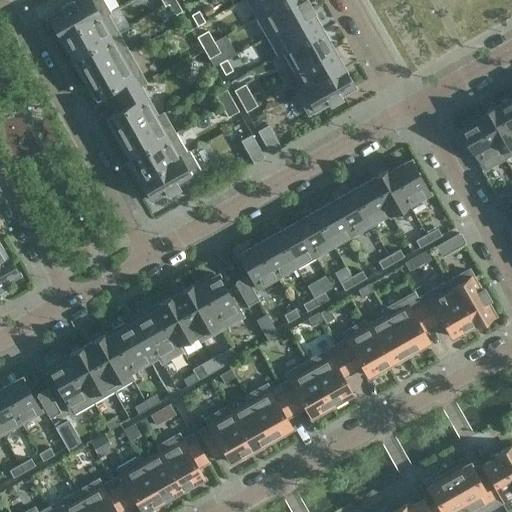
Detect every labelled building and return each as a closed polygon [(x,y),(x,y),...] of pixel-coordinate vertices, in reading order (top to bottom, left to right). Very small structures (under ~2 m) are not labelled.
[(72,0),(60,7),(62,10),(48,18),(60,39),(109,12),(102,0),(80,0),(74,4),(72,0)] [(175,0),(168,4),(174,15),(182,11),(175,0)] [(246,0),(256,17),(286,0),(246,0)] [(286,0),(256,17),(267,36),(313,10),(306,0),(286,0)] [(208,5),(201,8),(206,16),(212,12),(208,5)] [(198,10),(191,14),(197,25),(205,21),(198,10)] [(321,30),(318,24),(311,12),(313,11),(313,10),(267,36),(278,55),(321,30)] [(68,53),(70,51),(74,57),(118,33),(117,32),(111,35),(101,17),(109,12),(60,39),(68,53)] [(189,21),(178,27),(182,35),(193,29),(189,21)] [(197,36),(203,47),(214,41),(208,30),(197,36)] [(332,49),(325,36),(321,30),(278,55),(278,56),(285,52),(295,70),(332,49)] [(118,33),(74,57),(77,64),(75,65),(82,79),(129,52),(118,33)] [(220,52),(214,41),(203,47),(209,58),(220,52)] [(296,94),(341,68),(342,68),(332,49),(295,70),(305,88),(296,93),(296,94)] [(129,52),(82,79),(90,92),(93,91),(97,98),(113,89),(119,98),(140,86),(146,83),(129,52)] [(225,74),(232,70),(226,59),(219,63),(225,74)] [(354,87),(346,74),(342,68),(341,68),(296,94),(308,113),(328,102),(330,105),(341,99),(340,95),(354,87)] [(245,84),(234,90),(240,101),(251,94),(245,84)] [(140,86),(119,98),(124,108),(108,117),(112,124),(109,126),(117,139),(163,113),(163,112),(156,116),(140,86)] [(215,95),(222,106),(233,100),(226,89),(215,95)] [(251,94),(240,101),(246,112),(257,105),(251,94)] [(511,98),(501,105),(511,124),(511,98)] [(233,100),(222,106),(228,117),(239,111),(233,100)] [(511,124),(501,105),(482,116),(506,158),(511,154),(511,124)] [(163,113),(117,139),(125,153),(127,151),(131,157),(175,133),(163,113)] [(482,116),(481,116),(482,118),(464,129),(486,169),(506,158),(482,116)] [(270,154),(281,147),(280,146),(268,125),(257,131),(269,152),(270,154)] [(185,152),(175,133),(131,157),(134,164),(131,165),(139,179),(188,151),(188,150),(185,152)] [(263,155),(251,134),(241,140),(253,161),(252,161),(253,163),(265,156),(264,155),(263,155)] [(171,193),(179,188),(177,185),(200,172),(188,151),(139,179),(151,200),(169,190),(171,193)] [(410,159),(391,170),(390,168),(389,168),(410,205),(429,194),(410,159)] [(410,205),(389,168),(370,179),(391,215),(410,205)] [(391,215),(370,179),(351,190),(371,224),(388,214),(390,216),(391,215)] [(371,224),(351,190),(333,200),(352,234),(371,224)] [(503,207),(511,201),(511,200),(508,192),(498,198),(503,207)] [(352,234),(333,200),(314,211),(333,245),(352,234)] [(333,245),(314,211),(295,222),(314,256),(333,245)] [(314,256),(295,222),(276,232),(296,266),(314,256)] [(426,234),(430,241),(441,235),(437,228),(426,234)] [(296,266),(276,232),(257,243),(277,277),(296,266)] [(458,232),(457,233),(457,234),(436,245),(442,256),(463,244),(463,245),(465,244),(458,232)] [(415,240),(419,247),(430,241),(426,234),(415,240)] [(277,277),(257,243),(238,254),(257,288),(277,277)] [(393,263),(404,256),(399,249),(388,255),(393,263)] [(7,254),(0,257),(0,289),(7,286),(5,282),(19,274),(7,254)] [(393,263),(388,255),(377,261),(382,269),(393,263)] [(414,257),(404,262),(409,271),(418,265),(414,257)] [(447,281),(473,327),(494,315),(486,301),(489,299),(483,288),(480,290),(468,269),(447,281)] [(351,276),(355,284),(366,278),(362,270),(351,276)] [(201,279),(203,282),(198,285),(196,282),(195,283),(221,329),(242,317),(218,274),(214,275),(213,273),(201,279)] [(340,282),(344,290),(355,284),(351,276),(340,282)] [(248,306),(258,300),(246,278),(247,278),(246,277),(234,283),(235,285),(236,284),(248,306)] [(458,332),(460,335),(473,327),(447,281),(418,298),(414,292),(413,292),(432,325),(442,320),(451,336),(458,332)] [(195,283),(175,294),(202,340),(221,329),(195,283)] [(368,283),(357,290),(362,297),(373,291),(368,283)] [(317,305),(328,299),(324,291),(313,297),(317,305)] [(383,309),(409,355),(423,347),(421,345),(428,341),(423,331),(432,325),(413,292),(383,309)] [(202,340),(175,294),(156,305),(182,351),(183,351),(179,344),(197,334),(201,340),(202,340)] [(302,304),(307,311),(317,305),(313,297),(302,304)] [(157,357),(161,363),(182,351),(156,305),(155,306),(156,308),(151,311),(150,309),(138,315),(140,318),(129,323),(150,361),(157,357)] [(328,307),(320,311),(327,322),(335,318),(328,307)] [(288,322),(299,316),(294,308),(283,314),(288,322)] [(363,320),(388,364),(394,360),(395,363),(409,355),(383,309),(382,310),(386,316),(368,326),(364,320),(363,320)] [(307,318),(311,325),(323,319),(318,312),(307,318)] [(386,365),(388,364),(363,320),(342,332),(346,339),(337,344),(352,371),(361,365),(367,376),(374,372),(376,374),(387,368),(386,365)] [(130,372),(150,361),(129,323),(126,326),(124,323),(113,329),(114,332),(109,335),(107,332),(107,333),(133,379),(134,378),(130,372)] [(107,333),(87,344),(113,390),(133,379),(107,333)] [(87,344),(67,355),(93,401),(113,390),(87,344)] [(306,361),(332,407),(346,399),(345,397),(352,393),(342,376),(352,371),(337,344),(306,361)] [(222,356),(226,363),(238,357),(233,350),(222,356)] [(72,413),(93,401),(67,355),(66,356),(68,358),(63,361),(61,359),(50,365),(51,368),(48,370),(72,413)] [(319,415),(332,407),(306,361),(285,372),(289,379),(279,384),(283,390),(295,411),(304,406),(310,416),(317,412),(319,415)] [(198,380),(209,374),(203,363),(192,369),(194,372),(198,380)] [(235,376),(231,368),(219,374),(224,382),(235,376)] [(183,378),(187,386),(198,380),(194,372),(183,378)] [(21,377),(1,388),(21,422),(40,411),(21,377)] [(246,395),(272,441),(285,434),(284,431),(291,427),(285,417),(295,411),(283,390),(274,396),(266,383),(246,395)] [(1,388),(0,388),(0,429),(2,433),(21,422),(1,388)] [(49,418),(60,412),(48,391),(49,390),(48,389),(36,395),(37,397),(38,397),(49,418)] [(149,408),(160,401),(156,394),(145,400),(149,408)] [(258,449),(272,441),(246,395),(245,396),(248,402),(230,412),(227,406),(226,406),(250,450),(256,446),(258,449)] [(138,414),(149,408),(145,400),(134,406),(138,414)] [(250,450),(226,406),(205,418),(209,424),(199,430),(214,457),(224,452),(230,462),(237,458),(238,460),(250,454),(248,451),(250,450)] [(109,430),(120,424),(116,416),(105,422),(109,430)] [(134,423),(123,429),(129,440),(140,434),(134,423)] [(178,433),(158,445),(182,488),(184,487),(186,490),(198,483),(196,481),(203,477),(197,466),(207,461),(192,434),(182,439),(178,433)] [(494,458),(483,464),(509,510),(511,508),(511,444),(492,456),(494,458)] [(182,488),(158,445),(157,445),(160,452),(142,462),(139,455),(138,456),(164,502),(178,494),(176,492),(182,488)] [(38,453),(43,461),(54,455),(49,447),(38,453)] [(164,502),(138,456),(117,468),(121,474),(111,479),(126,507),(136,501),(142,511),(149,507),(150,510),(164,502)] [(20,464),(24,471),(35,465),(31,458),(20,464)] [(460,464),(446,472),(469,511),(483,511),(503,501),(508,510),(509,510),(483,464),(482,465),(487,474),(478,479),(469,463),(462,467),(460,464)] [(24,471),(20,464),(9,470),(13,478),(24,471)] [(469,511),(446,472),(433,480),(434,482),(427,486),(436,503),(427,508),(422,499),(421,499),(428,511),(469,511)] [(98,478),(77,490),(89,511),(117,511),(126,507),(111,479),(102,485),(98,478)] [(89,511),(77,490),(47,507),(49,511),(89,511)] [(428,511),(421,499),(410,505),(409,503),(392,511),(428,511)]
